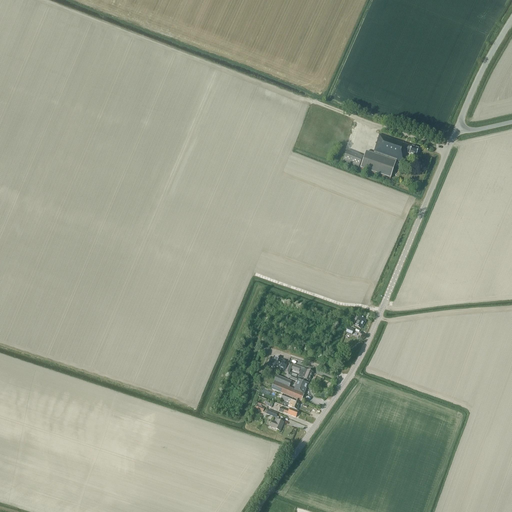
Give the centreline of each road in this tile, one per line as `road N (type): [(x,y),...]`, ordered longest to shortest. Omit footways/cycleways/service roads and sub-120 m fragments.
road 1 (tertiary): [(255,511),(354,367),(457,127)]
road 2 (track): [(447,151),(48,0)]
road 3 (tertiary): [(457,127),(511,20)]
